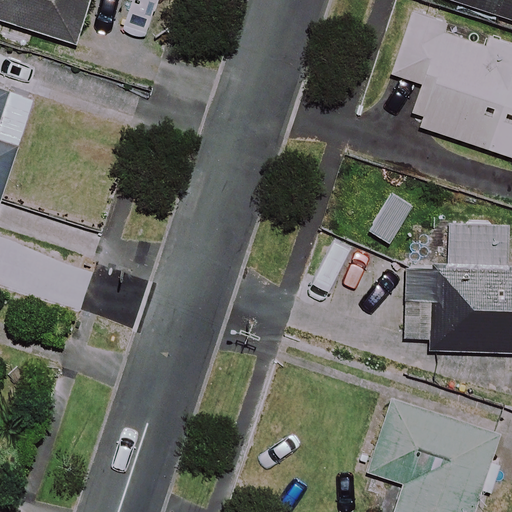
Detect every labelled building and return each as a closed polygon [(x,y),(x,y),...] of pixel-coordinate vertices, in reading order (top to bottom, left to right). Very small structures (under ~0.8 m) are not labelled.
[(0,0),(0,17),(76,40),(87,0),(0,0)] [(511,0),(462,0),(511,16),(511,0)] [(424,116),(421,125),(511,156),(511,43),(489,36),(485,46),(444,32),(448,19),(415,8),(393,73),(424,83),(414,112),(424,116)] [(0,112),(7,90),(0,87),(0,204),(19,144),(0,137),(0,112)] [(511,266),(507,266),(510,230),(441,225),(438,262),(416,260),(411,336),(433,338),(433,346),(511,351),(511,266)] [(492,492),(502,459),(490,455),(497,432),(391,399),(368,471),(400,481),(389,511),(471,511),(480,488),(492,492)]
